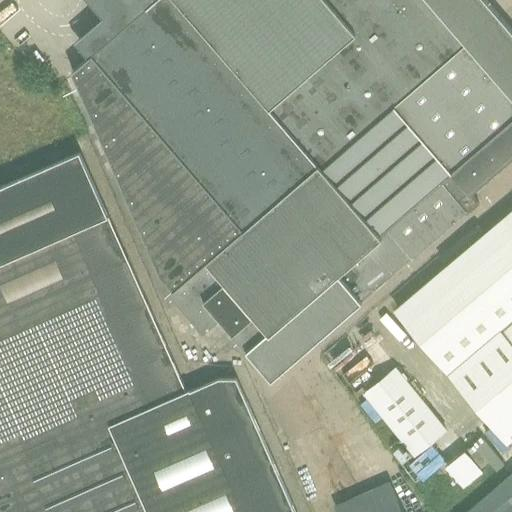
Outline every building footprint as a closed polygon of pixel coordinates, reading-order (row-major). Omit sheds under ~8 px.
[(141,0),(147,6),(73,70),(159,273),(173,289),(168,293),(202,333),(218,319),(271,379),(411,258),(465,212),(456,201),(467,191),(468,192),(469,191),(511,154),(511,31),(485,0),(141,0)] [(295,511),(234,377),(218,378),(191,389),(190,388),(185,390),(79,149),(0,184),(0,511),(295,511)] [(467,191),(456,201),(465,212),(467,215),(480,203),(469,191),(468,192),(467,191)] [(511,206),(395,307),(510,440),(511,438),(511,206)] [(366,330),(376,340),(393,323),(384,313),(366,330)] [(415,454),(445,429),(395,367),(364,392),(415,454)] [(436,440),(409,460),(425,481),(452,461),(436,440)] [(463,486),(483,471),(467,450),(447,465),(463,486)] [(511,511),(511,470),(462,511),(511,511)] [(403,511),(389,480),(333,505),(336,511),(403,511)]
